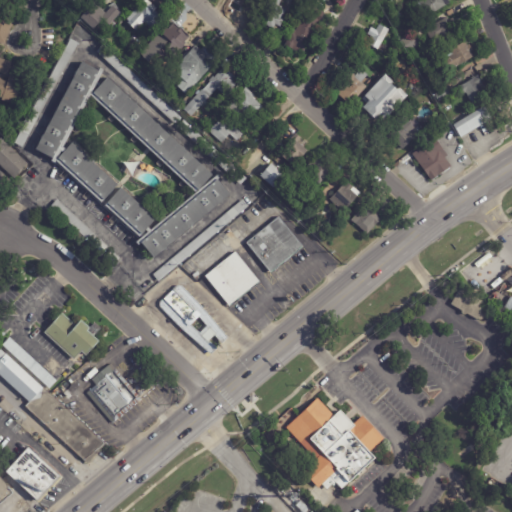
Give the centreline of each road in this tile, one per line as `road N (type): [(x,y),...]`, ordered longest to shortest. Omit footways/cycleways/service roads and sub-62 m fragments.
road 1 (primary): [(511,166),(433,219),(81,511)]
road 2 (residential): [(433,219),(191,0)]
road 3 (residential): [(212,402),(71,267),(2,234)]
